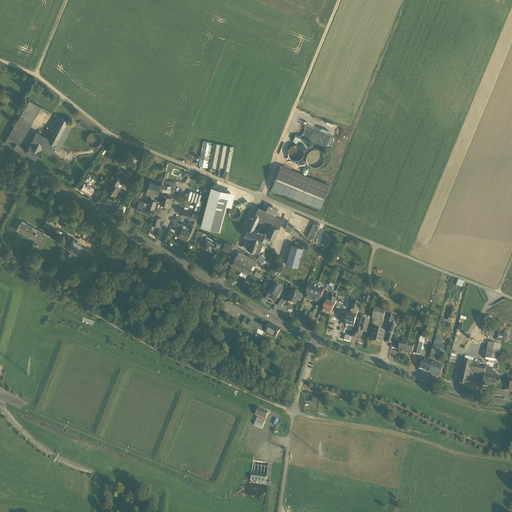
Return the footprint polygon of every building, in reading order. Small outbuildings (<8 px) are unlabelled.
[(27,125),(16,143),(19,144),(41,107),(29,101),(18,120),(27,125)] [(71,123),(61,118),(58,123),(49,140),(35,132),(30,142),(41,149),(50,154),(53,148),(57,150),(58,148),(59,148),(72,124),(71,123)] [(78,122),(90,132),(93,128),(81,119),(78,122)] [(5,142),(14,147),(16,143),(27,125),(18,120),(5,142)] [(92,146),(96,146),(98,144),(100,141),(100,138),(99,135),(97,133),(94,132),(91,132),(88,134),(86,137),(86,140),(87,143),(89,145),(92,146)] [(199,166),(208,167),(212,143),(203,141),(199,166)] [(27,148),(24,153),(35,159),(41,149),(30,142),(27,147),(27,148)] [(209,168),(230,172),(234,147),(214,143),(209,168)] [(302,158),(303,156),(304,152),(303,149),(301,146),(298,145),(295,145),(291,146),(289,148),(288,152),(288,155),(290,158),(292,160),(296,161),(299,160),(302,158)] [(310,150),(307,153),(306,156),(306,160),(308,163),(310,165),(314,167),(317,167),(321,165),(323,162),(324,159),(324,156),(323,152),(320,150),(317,149),(313,149),(310,150)] [(126,168),(129,162),(123,160),(121,165),(126,168)] [(300,199),(320,208),(329,186),(309,178),(281,166),(271,189),(282,194),(282,192),(300,199)] [(84,182),(88,184),(92,177),(88,174),(86,178),(84,182)] [(107,191),(115,196),(120,187),(117,185),(121,179),(117,176),(113,182),(107,191)] [(80,189),(89,195),(94,188),(88,184),(84,182),(80,189)] [(158,193),(159,190),(161,185),(150,182),(146,194),(152,196),(158,197),(158,196),(158,193)] [(161,184),(161,185),(159,190),(173,192),(175,186),(165,185),(161,184)] [(201,226),(220,231),(227,206),(230,192),(211,187),(201,226)] [(198,203),(199,203),(202,195),(189,191),(188,194),(187,199),(198,203)] [(235,194),(230,192),(227,206),(232,207),(235,194)] [(160,203),(170,206),(172,198),(163,195),(162,195),(161,198),(160,203)] [(150,208),(154,210),(157,201),(151,199),(150,200),(149,201),(150,201),(149,204),(148,207),(148,208),(150,208)] [(136,210),(148,215),(150,208),(148,208),(148,207),(143,206),(144,202),(140,201),(136,210)] [(268,206),(266,211),(275,216),(278,210),(268,206)] [(230,210),(229,211),(229,213),(229,215),(231,217),(232,218),(234,219),(236,218),(238,218),(239,217),(240,215),(240,213),(240,211),(240,210),(238,208),(237,207),(235,207),(233,207),(231,208),(230,210)] [(275,216),(266,211),(258,208),(253,219),(257,221),(263,224),(264,222),(271,225),(271,224),(275,216)] [(198,215),(189,211),(186,218),(189,219),(193,220),(196,221),(198,215)] [(275,216),(271,224),(279,228),(283,220),(275,216)] [(153,225),(158,227),(161,219),(155,218),(153,225)] [(190,228),(189,231),(191,232),(193,233),(195,228),(197,221),(196,221),(193,220),(190,226),(190,228)] [(38,245),(40,246),(47,234),(43,233),(26,224),(26,223),(21,221),(17,229),(26,234),(25,235),(29,237),(29,236),(36,239),(34,243),(36,244),(38,245)] [(43,227),(50,230),(53,225),(46,221),(43,227)] [(309,242),(299,234),(300,233),(288,221),(285,230),(297,237),(296,239),(305,246),(309,242)] [(253,229),(256,224),(251,222),(249,228),(248,228),(244,237),(250,239),(262,243),(263,237),(264,235),(265,235),(265,233),(253,229)] [(274,238),(279,228),(271,224),(271,225),(266,234),(274,238)] [(187,240),(191,232),(189,231),(183,227),(181,230),(178,236),(187,240)] [(201,245),(210,251),(212,248),(216,251),(220,244),(215,242),(214,243),(208,239),(208,238),(207,237),(206,238),(201,245)] [(85,248),(80,246),(81,244),(73,239),(72,240),(67,238),(63,245),(72,251),(70,254),(74,257),(77,253),(80,256),(77,260),(84,265),(89,257),(90,258),(91,255),(90,255),(95,247),(90,243),(88,242),(85,248)] [(246,249),(259,253),(262,247),(264,248),(265,246),(264,244),(263,243),(262,243),(250,239),(246,249)] [(222,250),(228,252),(232,245),(225,242),(222,250)] [(286,264),(298,268),(303,248),(291,245),(286,264)] [(244,272),(247,274),(250,269),(252,266),(243,261),(240,260),(241,257),(237,255),(237,256),(236,257),(232,265),(244,272)] [(255,261),(245,256),(243,261),(252,266),(252,265),(255,261)] [(360,271),(363,266),(355,263),(353,268),(360,271)] [(464,283),(458,281),(456,287),(462,289),(464,283)] [(274,285),(271,291),(268,289),(265,293),(277,300),(283,291),(274,285)] [(308,300),(312,301),(317,288),(311,286),(311,287),(309,287),(307,294),(308,295),(306,298),(308,299),(308,300)] [(321,300),(324,292),(322,292),(323,290),(317,288),(312,301),(317,303),(317,302),(319,303),(320,299),(321,300)] [(292,292),(288,304),(296,306),(298,301),(301,302),(303,296),(292,292)] [(323,313),(331,316),(335,305),(327,302),(323,313)] [(351,312),(358,313),(360,306),(353,304),(351,311),(351,312)] [(373,320),(383,322),(386,312),(375,310),(372,320),(373,320)] [(389,335),(393,336),(398,315),(392,314),(390,324),(391,324),(388,334),(389,335)] [(346,327),(354,329),(357,318),(350,316),(349,316),(349,318),(347,318),(345,323),(347,324),(346,327)] [(251,323),(245,319),(240,328),(246,331),(249,327),(251,323)] [(359,338),(360,338),(361,334),(367,335),(368,330),(369,329),(369,328),(368,327),(369,323),(363,321),(362,325),(361,325),(360,328),(360,331),(357,330),(355,337),(357,337),(359,338)] [(249,327),(257,332),(259,329),(260,328),(251,323),(249,327)] [(265,333),(275,339),(280,331),(270,325),(268,329),(262,325),(260,328),(259,329),(265,333)] [(262,337),(265,333),(259,329),(257,332),(256,334),(262,337)] [(371,344),(382,347),(385,333),(374,331),(371,344)] [(503,343),(509,344),(511,332),(505,331),(503,343)] [(399,354),(405,355),(408,344),(406,344),(401,342),(400,345),(399,351),(400,351),(399,354)] [(408,344),(405,355),(410,357),(411,354),(412,354),(414,346),(413,345),(409,343),(408,344)] [(485,360),(498,362),(501,346),(488,343),(485,360)] [(436,359),(438,360),(439,358),(443,359),(446,349),(440,346),(434,344),(432,349),(430,357),(429,358),(435,360),(436,359)] [(419,370),(428,373),(431,363),(428,362),(423,360),(419,370)] [(470,372),(476,373),(477,367),(476,367),(471,366),(472,363),(464,361),(458,385),(466,388),(481,392),(482,386),(467,382),(470,372)] [(444,368),(431,363),(428,373),(440,378),(444,368)] [(485,369),(481,368),(479,374),(479,376),(484,377),(484,372),(491,374),(492,369),(485,368),(485,369)] [(482,386),(493,388),(495,376),(491,375),(491,374),(484,372),(484,377),(482,386)] [(255,416),(266,420),(268,413),(258,409),(255,416)] [(265,421),(257,418),(254,426),(262,429),(265,421)] [(253,460),(251,477),(266,479),(269,462),(253,460)] [(266,479),(251,477),(250,483),(266,486),(266,479)]
